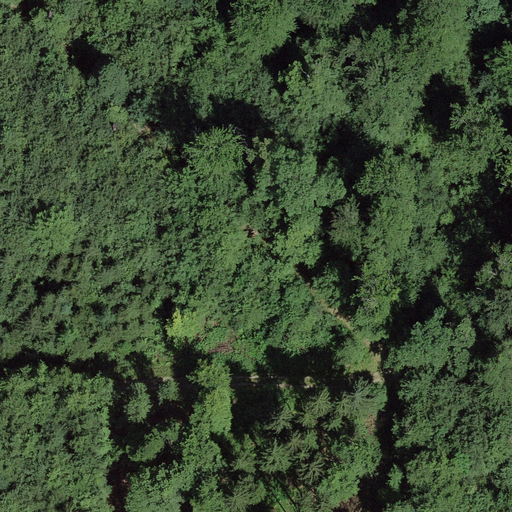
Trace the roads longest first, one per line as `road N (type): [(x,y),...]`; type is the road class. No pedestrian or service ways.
road 1 (track): [(2,0),(400,368),(511,411)]
road 2 (track): [(0,389),(368,379),(400,368)]
